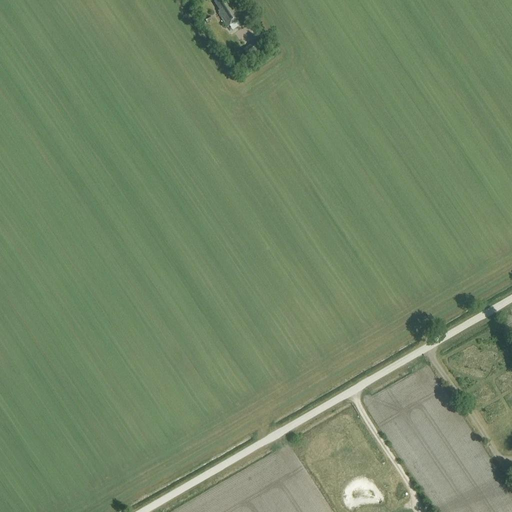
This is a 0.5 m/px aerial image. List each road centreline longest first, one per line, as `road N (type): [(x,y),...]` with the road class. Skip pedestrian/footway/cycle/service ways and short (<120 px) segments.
road 1 (unclassified): [(142,511),(511,297)]
road 2 (track): [(425,347),(499,457),(511,460)]
